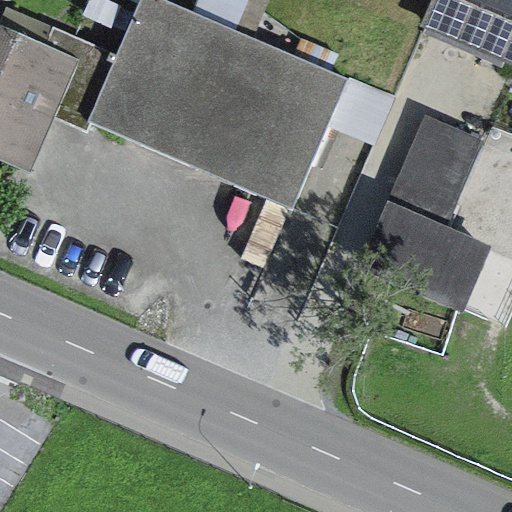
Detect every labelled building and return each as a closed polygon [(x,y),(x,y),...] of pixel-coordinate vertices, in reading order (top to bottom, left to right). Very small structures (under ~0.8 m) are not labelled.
[(365,80),(173,0),(156,0),(133,56),(103,126),(310,212),(365,80)] [(511,0),(439,0),(428,28),(511,62),(511,0)] [(20,8),(12,26),(94,61),(69,119),(100,133),(103,126),(133,56),(20,8)] [(12,26),(0,21),(0,155),(45,174),(69,119),(94,61),(12,26)] [(484,144),(428,120),(400,187),(455,211),(484,144)] [(460,317),(488,248),(386,207),(358,275),(456,316),(460,317)]
